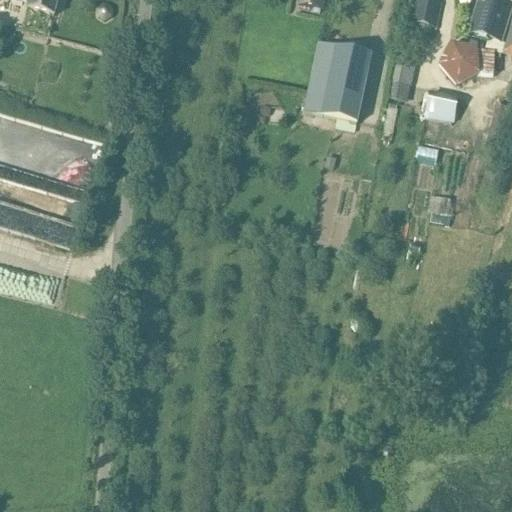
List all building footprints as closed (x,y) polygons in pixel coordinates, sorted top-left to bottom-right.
[(10,0),(30,5),(28,12),(54,19),(59,0),(10,0)] [(324,14),(326,0),(296,0),(295,8),(324,14)] [(484,53),(503,57),(511,22),(511,7),(507,6),(508,0),(477,0),(467,36),(487,42),(484,53)] [(511,7),(511,22),(503,57),(502,58),(511,61),(511,0),(508,0),(507,6),(511,7)] [(411,25),(438,30),(442,6),(415,1),(411,25)] [(318,43),(304,116),(358,128),(372,59),(338,50),(339,48),(318,43)] [(452,46),(439,71),(457,92),(481,79),(478,51),(452,46)] [(400,67),(396,102),(411,104),(415,69),(400,67)] [(429,95),(425,122),(453,125),(456,98),(429,95)] [(511,141),(511,109),(497,106),(483,157),(506,163),(511,141)] [(450,216),(451,202),(431,199),(427,232),(439,234),(440,227),(450,229),(451,216),(450,216)]
